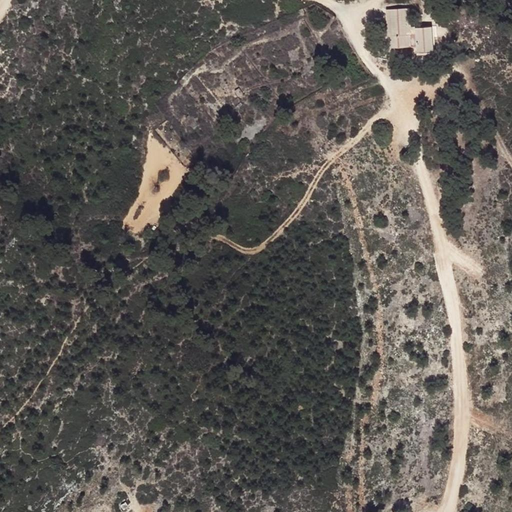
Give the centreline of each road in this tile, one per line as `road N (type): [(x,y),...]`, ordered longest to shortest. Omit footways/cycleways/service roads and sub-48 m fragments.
road 1 (track): [(327,0),(344,8),(406,111),(453,297),(462,442),(448,511)]
road 2 (track): [(511,153),(462,77),(427,0)]
